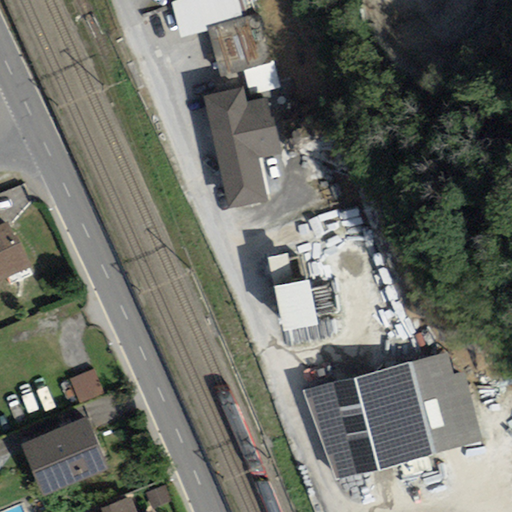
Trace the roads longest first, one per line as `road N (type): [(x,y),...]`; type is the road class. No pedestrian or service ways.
road 1 (unclassified): [(322,489),(119,0)]
road 2 (primary): [(208,511),(36,127)]
